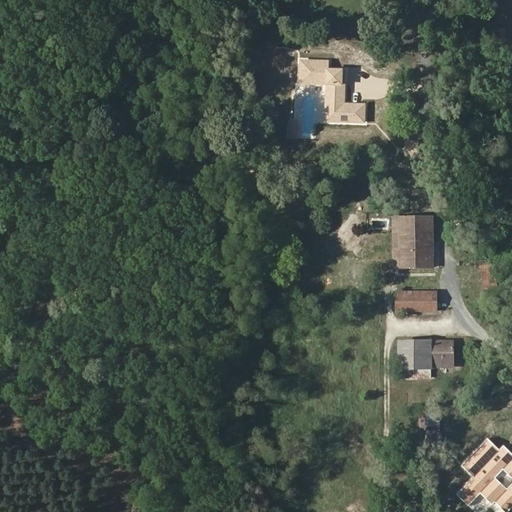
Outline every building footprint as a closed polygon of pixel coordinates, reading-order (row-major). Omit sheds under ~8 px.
[(346,101),(347,67),(329,66),(330,59),(299,58),(298,83),(325,85),(323,121),(366,123),(367,102),(346,101)] [(286,137),(298,138),(299,120),(288,119),(286,137)] [(418,149),(406,148),(406,156),(418,156),(418,149)] [(400,218),(400,228),(401,266),(433,266),(433,218),(400,218)] [(125,219),(108,225),(110,233),(128,228),(125,219)] [(497,286),(494,273),(487,274),(490,287),(497,286)] [(437,292),(397,292),(397,311),(437,311),(437,292)] [(433,341),(433,343),(433,367),(441,367),(441,372),(454,372),(454,341),(433,341)] [(433,343),(399,343),(399,367),(433,367),(433,343)] [(458,444),(457,427),(446,427),(446,436),(444,436),(444,445),(458,444)] [(488,437),(461,465),(473,476),(456,494),(467,504),(481,490),(503,511),(505,511),(511,505),(511,453),(503,445),(499,448),(488,437)]
